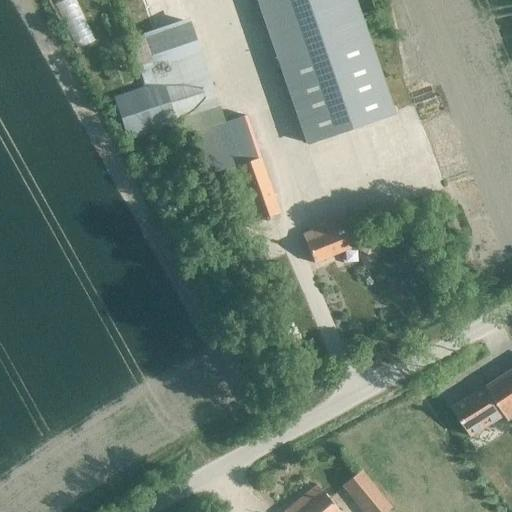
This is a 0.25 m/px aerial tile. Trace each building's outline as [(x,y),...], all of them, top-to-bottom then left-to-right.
[(255,0),(306,143),(393,113),(353,0),(255,0)] [(129,137),(176,121),(164,87),(117,104),(129,137)] [(257,220),(281,212),(248,116),(224,124),(257,220)] [(313,263),(355,247),(344,218),(302,234),(313,263)] [(505,415),(508,420),(511,417),(511,370),(453,408),(471,436),(505,415)] [(358,469),(340,485),(363,511),(382,511),(389,506),(358,469)] [(338,511),(339,511),(315,485),(283,511),(338,511)]
